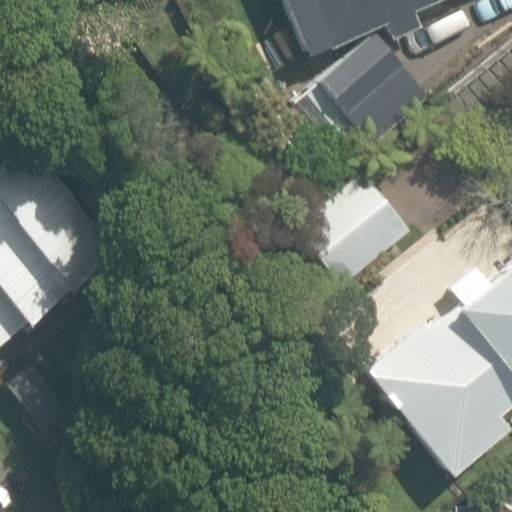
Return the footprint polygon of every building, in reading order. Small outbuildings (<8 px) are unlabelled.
[(423,0),(264,0),(292,59),(423,0)] [(374,27),(292,90),(333,143),(415,80),(374,27)] [(6,152),(0,156),(0,336),(91,271),(6,152)] [(394,228),(329,155),(264,212),(330,286),(394,228)] [(429,488),(511,417),(511,235),(340,381),(429,488)] [(511,511),(511,491),(499,511),(511,511)]
